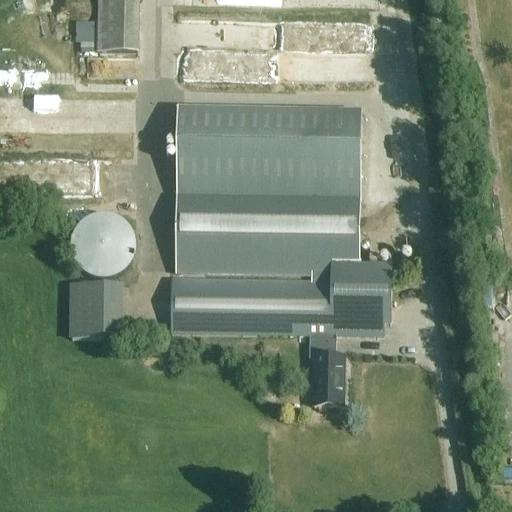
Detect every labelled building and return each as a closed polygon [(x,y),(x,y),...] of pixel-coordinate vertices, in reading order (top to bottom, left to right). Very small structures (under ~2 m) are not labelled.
[(97,0),(97,57),(139,57),(139,0),(97,0)] [(199,0),(200,11),(268,11),(268,0),(199,0)] [(324,0),(269,0),(270,12),(325,13),(324,0)] [(286,41),(286,31),(184,30),(183,55),(281,56),(281,53),(295,54),(295,41),(286,41)] [(49,50),(49,63),(66,63),(66,50),(49,50)] [(171,289),(170,337),(309,340),(309,362),(315,362),(314,411),(343,411),(344,361),(335,361),(336,340),(385,340),(385,327),(392,328),(392,266),(358,266),(360,117),(177,114),(174,271),(174,279),(312,281),(312,284),(171,282),(171,289)] [(122,288),(73,287),(72,342),(122,342),(122,288)] [(496,407),(473,408),(473,440),(497,439),(496,407)]
